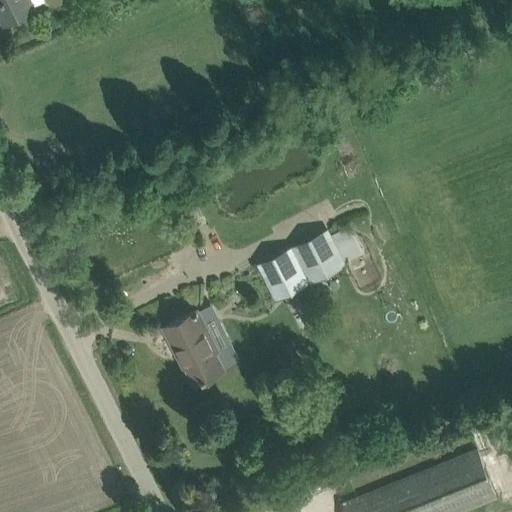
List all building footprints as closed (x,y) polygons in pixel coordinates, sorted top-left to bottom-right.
[(0,0),(0,13),(4,22),(34,7),(30,0),(0,0)] [(346,263),(344,260),(360,252),(345,225),(331,233),(327,226),(256,262),(275,299),(346,263)] [(197,308),(164,325),(178,353),(183,351),(187,361),(185,362),(195,381),(223,366),(209,338),(211,337),(197,308)] [(343,511),(456,511),(497,496),(477,447),(339,502),(343,511)] [(276,511),(273,503),(248,511),(276,511)]
